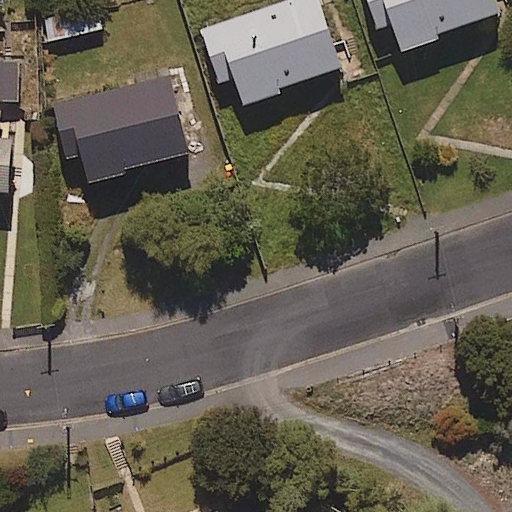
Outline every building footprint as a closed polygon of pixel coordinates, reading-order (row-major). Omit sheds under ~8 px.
[(107,37),(94,0),(68,0),(43,9),(59,54),(107,37)] [(333,45),(317,0),(307,0),(201,38),(222,96),(230,93),(237,114),(364,68),(353,38),(333,45)] [(500,23),(492,0),(366,0),(386,60),(500,23)] [(22,67),(0,65),(0,105),(20,107),(22,67)] [(190,163),(169,82),(51,113),(72,194),(190,163)] [(0,202),(8,203),(11,148),(0,147),(0,202)]
